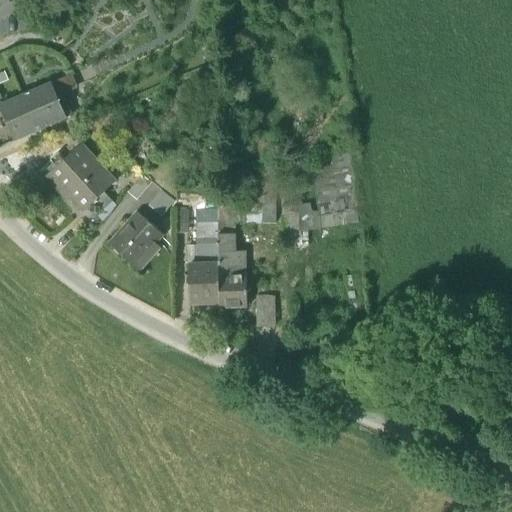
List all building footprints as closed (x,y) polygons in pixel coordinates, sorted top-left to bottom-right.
[(17,0),(10,0),(11,1),(0,6),(0,15),(2,19),(22,7),(17,0)] [(71,75),(51,84),(56,95),(62,93),(76,87),(71,75)] [(301,99),(302,118),(319,117),(316,77),(294,80),(295,99),(301,99)] [(0,105),(0,109),(14,141),(66,118),(56,95),(51,84),(51,83),(0,105)] [(72,116),(62,93),(56,95),(66,118),(72,116)] [(248,141),(250,159),(270,156),(268,138),(264,138),(248,141)] [(65,188),(85,209),(86,208),(104,192),(115,181),(80,144),(46,176),(60,192),(65,188)] [(319,217),(321,229),(341,226),(358,223),(350,155),(331,157),(314,159),(318,192),(320,208),(321,217),(319,217)] [(217,210),(218,235),(234,235),(234,222),(275,223),(277,168),(251,168),(253,193),(246,193),(245,208),(242,208),(242,206),(217,207),(217,210)] [(129,191),(140,200),(155,182),(144,173),(129,191)] [(281,192),(282,208),(300,208),(301,191),(281,192)] [(86,208),(95,217),(112,201),(104,192),(86,208)] [(112,237),(143,264),(157,248),(149,242),(163,227),(140,206),(112,237)] [(283,238),(300,237),(300,233),(300,208),(282,208),(283,238)] [(320,208),(300,208),(300,233),(307,232),(321,229),(319,217),(321,217),(320,208)] [(176,234),(188,234),(189,210),(176,209),(176,234)] [(197,246),(197,266),(218,265),(218,235),(217,210),(196,211),(197,246)] [(308,248),(307,232),(300,233),(300,237),(283,238),(282,248),(308,248)] [(234,235),(218,235),(218,265),(219,303),(219,309),(247,308),(246,275),(245,275),(245,252),(235,252),(235,235),(234,235)] [(187,246),(188,266),(197,266),(197,246),(187,246)] [(219,303),(218,265),(197,266),(188,266),(189,304),(219,303)] [(256,297),(257,326),(271,326),(275,326),(274,297),(270,297),(256,297)]
